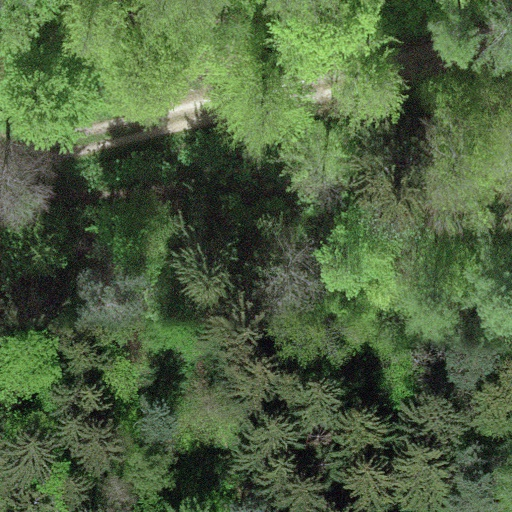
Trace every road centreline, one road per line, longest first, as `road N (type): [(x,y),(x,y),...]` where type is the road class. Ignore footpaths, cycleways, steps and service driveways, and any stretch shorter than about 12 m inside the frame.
road 1 (track): [(0,168),(225,122),(511,24)]
road 2 (track): [(15,166),(511,176)]
road 3 (track): [(0,79),(225,122)]
